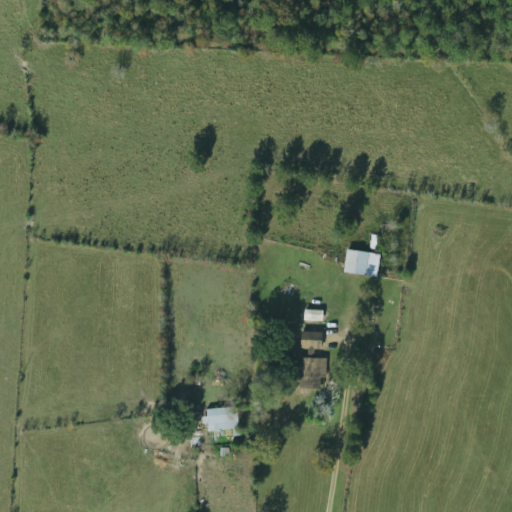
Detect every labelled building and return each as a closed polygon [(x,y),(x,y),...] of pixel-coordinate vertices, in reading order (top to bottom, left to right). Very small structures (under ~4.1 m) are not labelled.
[(380,253),(346,249),(344,272),(377,276),(380,253)] [(322,310),(305,310),(305,319),(322,319),(322,310)] [(301,351),(322,351),(322,331),(301,331),(301,351)] [(324,357),(299,357),(299,388),(324,388),(324,357)] [(206,432),(239,430),(237,406),(205,409),(206,432)]
